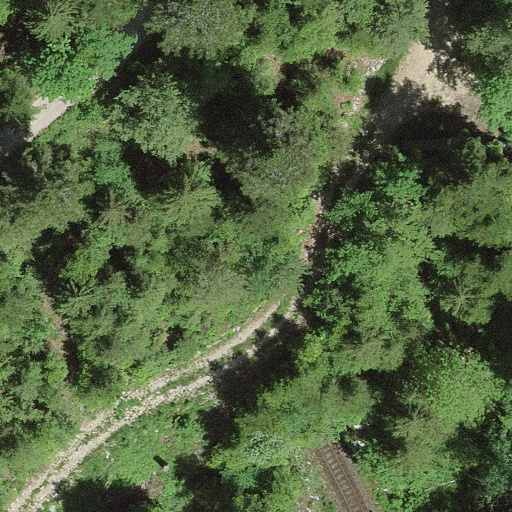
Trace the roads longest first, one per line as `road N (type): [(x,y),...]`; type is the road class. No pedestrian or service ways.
road 1 (track): [(23,511),(109,426),(262,335),(303,289),(408,79),(430,0)]
road 2 (track): [(158,0),(105,61),(0,145)]
